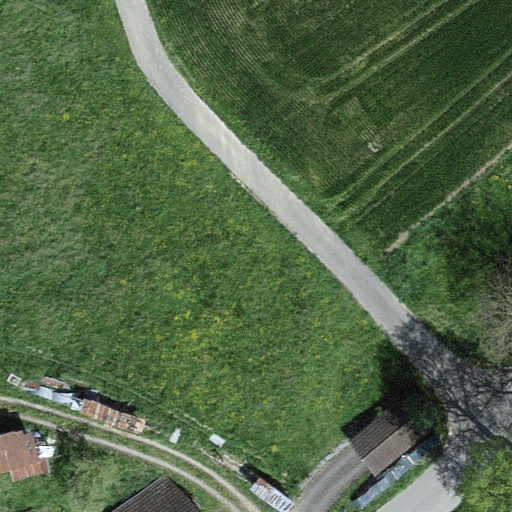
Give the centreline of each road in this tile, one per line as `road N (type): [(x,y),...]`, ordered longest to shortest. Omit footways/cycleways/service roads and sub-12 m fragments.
road 1 (track): [(500,432),(178,103),(126,0)]
road 2 (unclassified): [(405,511),(511,420)]
